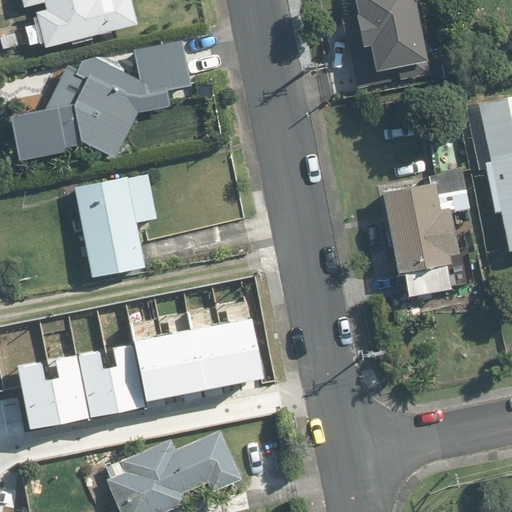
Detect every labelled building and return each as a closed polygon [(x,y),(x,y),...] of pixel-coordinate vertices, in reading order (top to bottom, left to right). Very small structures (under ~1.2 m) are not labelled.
[(47,44),(143,23),(138,0),(28,0),(29,5),(51,1),(53,6),(40,9),(47,44)] [(354,0),(356,9),(343,12),(357,81),(427,67),(413,0),(354,0)] [(122,155),(144,111),(200,101),(188,38),(135,47),(140,75),(92,51),(84,67),(74,63),(51,109),(19,115),(27,156),(100,143),(122,155)] [(511,94),(470,103),(483,165),(475,167),(486,219),(492,218),(500,257),(511,254),(511,94)] [(428,186),(373,196),(393,304),(444,294),(438,264),(450,262),(443,220),(465,216),(457,171),(426,176),(428,186)] [(161,217),(152,172),(82,186),(99,273),(151,263),(142,221),(161,217)] [(16,367),(29,430),(145,408),(144,401),(262,378),(251,321),(16,367)] [(162,511),(193,499),(189,490),(213,479),(218,489),(248,476),(226,426),(182,446),(178,438),(108,469),(127,511),(162,511)]
